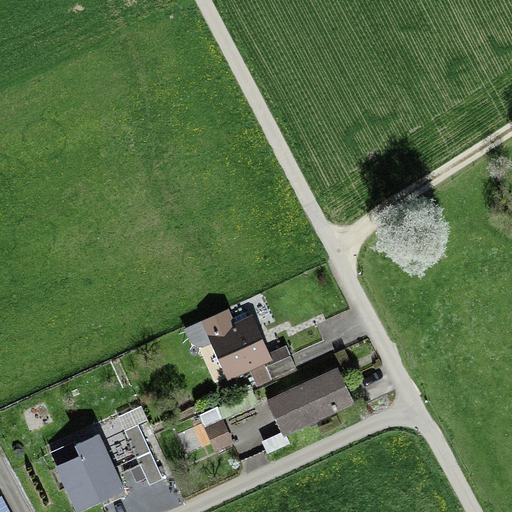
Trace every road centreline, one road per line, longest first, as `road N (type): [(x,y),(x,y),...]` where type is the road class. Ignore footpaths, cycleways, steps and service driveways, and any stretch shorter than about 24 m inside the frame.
road 1 (track): [(202,0),(332,247),(511,128)]
road 2 (residential): [(412,406),(180,511)]
road 3 (residential): [(332,247),(412,406)]
road 4 (residential): [(412,406),(473,511)]
